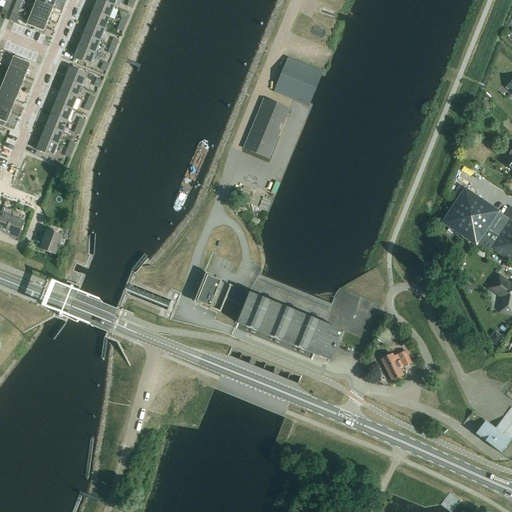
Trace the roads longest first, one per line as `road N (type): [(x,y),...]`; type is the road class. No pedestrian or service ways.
road 1 (primary): [(346,418),(0,278)]
road 2 (unclassified): [(392,294),(389,309),(419,342),(426,368),(395,389),(360,384),(346,418)]
road 3 (primary): [(511,490),(346,418)]
road 4 (residential): [(2,189),(54,54)]
